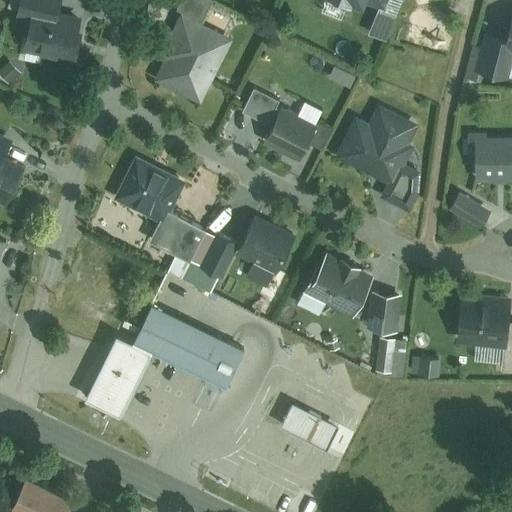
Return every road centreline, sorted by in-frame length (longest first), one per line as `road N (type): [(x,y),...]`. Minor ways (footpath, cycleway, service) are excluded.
road 1 (residential): [(104,103),(425,257),(477,260),(511,251)]
road 2 (residential): [(104,103),(6,409)]
road 3 (primary): [(212,511),(6,409)]
